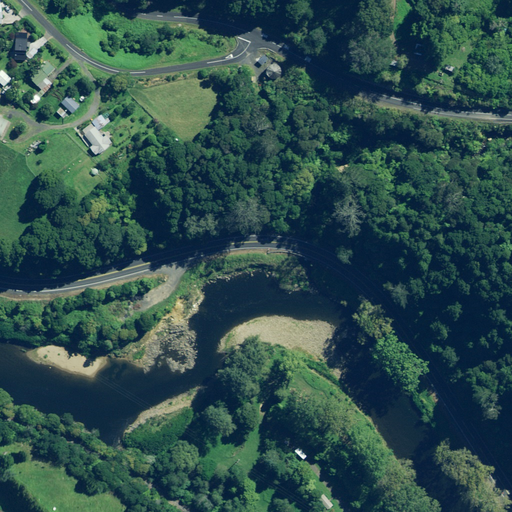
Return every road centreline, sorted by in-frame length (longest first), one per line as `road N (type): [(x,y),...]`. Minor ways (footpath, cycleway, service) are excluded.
road 1 (trunk): [(511,503),(366,288),(312,250),(233,243),(67,284),(0,281)]
road 2 (unclassified): [(511,116),(436,109),(373,92),(253,34)]
road 3 (residential): [(253,34),(235,57),(113,71),(71,49),(21,0)]
road 4 (residential): [(253,34),(144,15),(114,0)]
